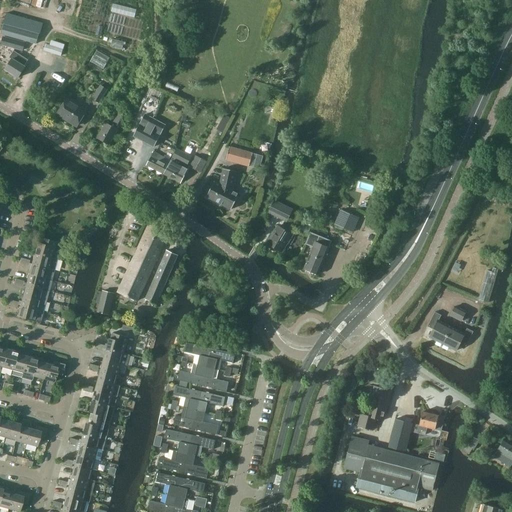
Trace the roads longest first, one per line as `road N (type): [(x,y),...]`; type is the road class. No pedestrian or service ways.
road 1 (tertiary): [(322,351),(280,337),(250,264),(0,107)]
road 2 (tertiary): [(359,307),(415,245),(511,37)]
road 3 (unclassified): [(511,430),(426,375),(359,307)]
road 4 (tertiary): [(272,498),(301,391),(322,351)]
road 5 (residential): [(62,414),(75,355),(63,343),(0,326)]
road 6 (residential): [(266,366),(238,490)]
